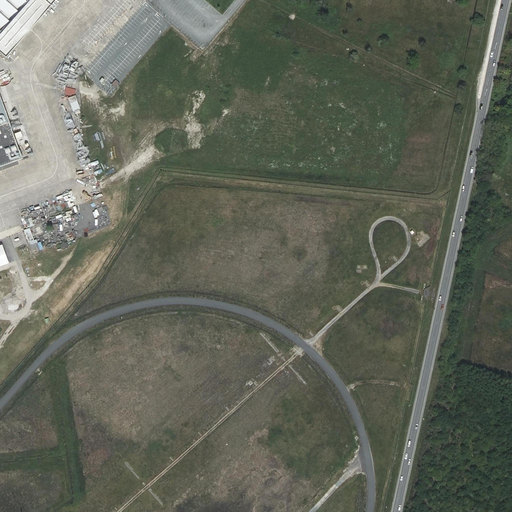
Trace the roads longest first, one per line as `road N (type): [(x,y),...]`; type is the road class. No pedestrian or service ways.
road 1 (secondary): [(504,0),(397,511)]
road 2 (unknown): [(118,511),(306,344)]
